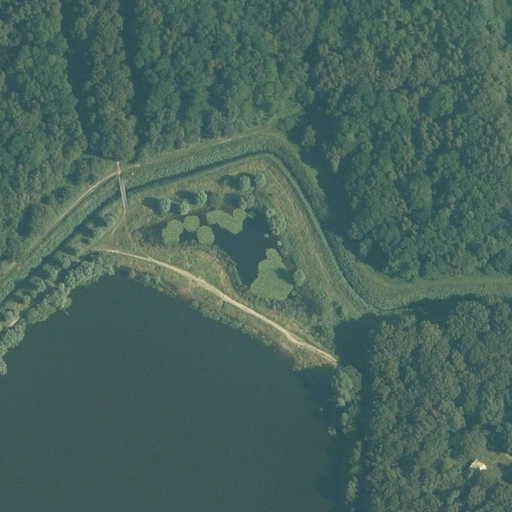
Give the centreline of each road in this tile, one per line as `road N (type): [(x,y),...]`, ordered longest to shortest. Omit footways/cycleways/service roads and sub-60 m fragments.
road 1 (track): [(88,0),(119,172)]
road 2 (track): [(119,172),(95,183),(0,271)]
